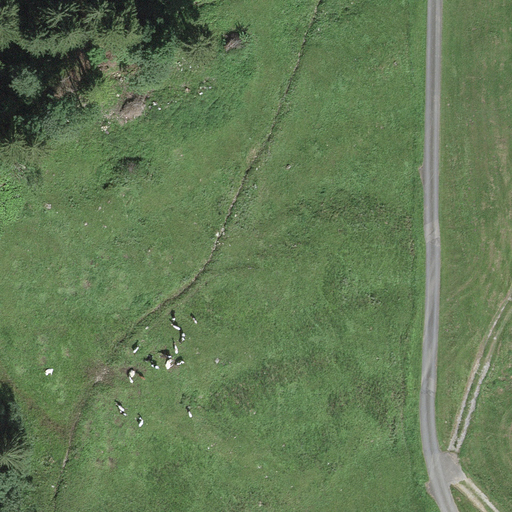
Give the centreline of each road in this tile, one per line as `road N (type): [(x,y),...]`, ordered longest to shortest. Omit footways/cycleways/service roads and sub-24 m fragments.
road 1 (track): [(451,511),(429,438),(434,0)]
road 2 (track): [(439,480),(496,310),(511,285)]
